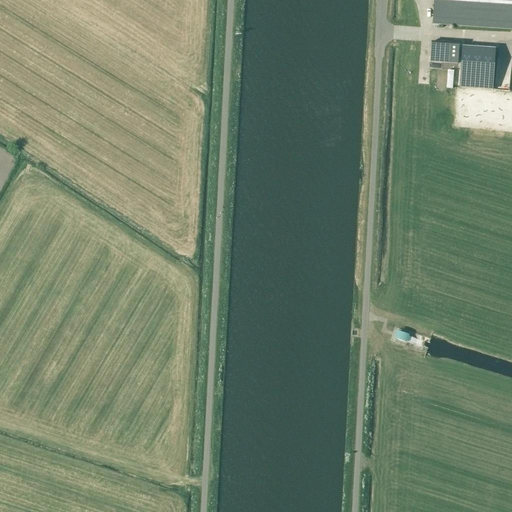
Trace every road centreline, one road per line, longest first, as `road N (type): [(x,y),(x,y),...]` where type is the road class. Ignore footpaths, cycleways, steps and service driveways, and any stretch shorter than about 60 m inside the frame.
road 1 (unclassified): [(201,511),(230,0)]
road 2 (unclassified): [(354,511),(381,0)]
road 3 (unknown): [(379,40),(511,40)]
